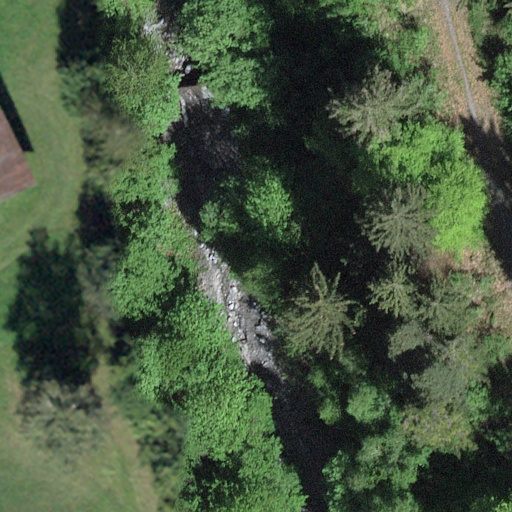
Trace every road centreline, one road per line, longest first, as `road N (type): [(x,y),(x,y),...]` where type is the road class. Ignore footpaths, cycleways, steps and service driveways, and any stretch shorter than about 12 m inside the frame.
road 1 (track): [(447,0),(511,254)]
road 2 (track): [(0,261),(61,206),(27,97)]
